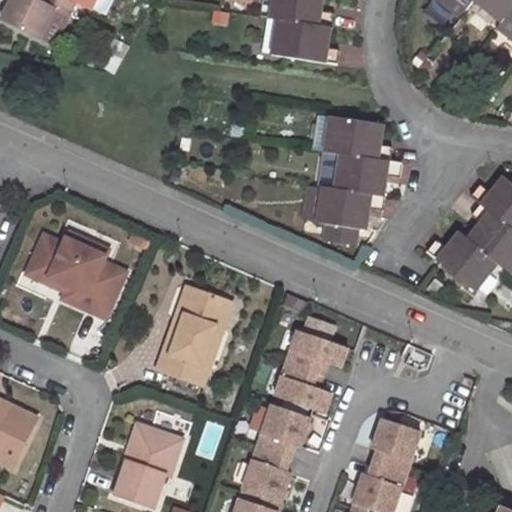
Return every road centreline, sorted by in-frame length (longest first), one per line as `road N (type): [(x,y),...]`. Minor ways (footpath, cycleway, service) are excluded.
road 1 (residential): [(17,144),(460,339)]
road 2 (residential): [(460,339),(429,395),(363,380),(318,511)]
road 3 (residential): [(454,140),(399,100),(381,38),(386,0)]
road 4 (residential): [(58,511),(92,417),(84,381)]
road 5 (residential): [(388,258),(454,140)]
